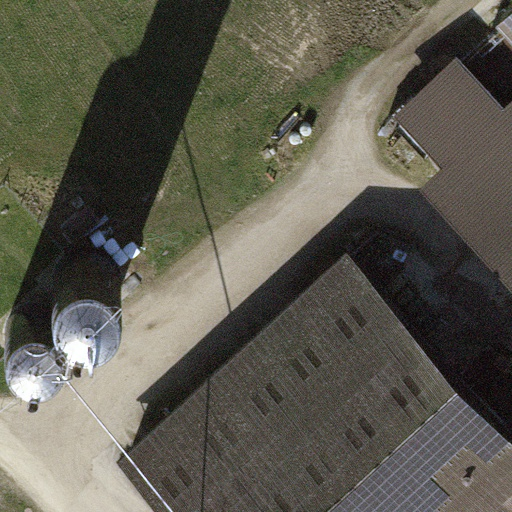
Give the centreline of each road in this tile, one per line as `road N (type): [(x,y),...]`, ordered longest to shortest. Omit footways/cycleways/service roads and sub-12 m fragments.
road 1 (track): [(51,472),(317,233),(366,222),(415,238),(462,282)]
road 2 (track): [(0,421),(87,511)]
